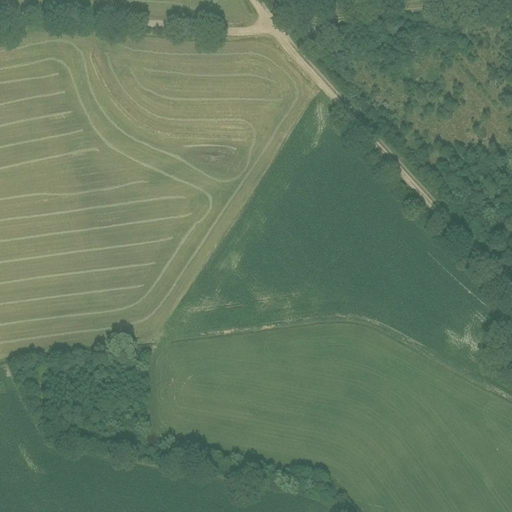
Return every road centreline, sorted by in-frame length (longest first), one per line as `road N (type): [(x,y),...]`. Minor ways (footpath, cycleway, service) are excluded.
road 1 (track): [(511,287),(358,128),(252,0)]
road 2 (track): [(280,29),(0,19)]
road 3 (track): [(485,0),(280,29)]
